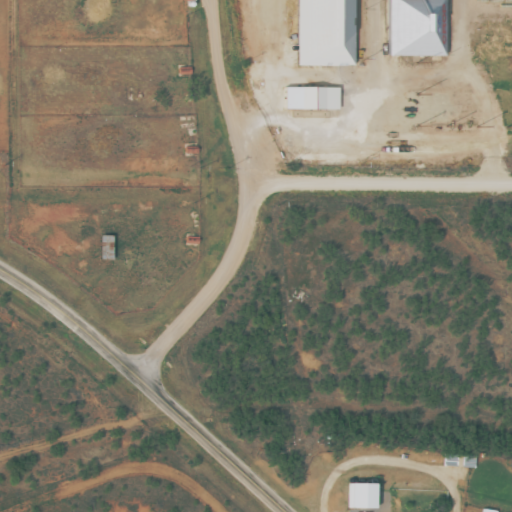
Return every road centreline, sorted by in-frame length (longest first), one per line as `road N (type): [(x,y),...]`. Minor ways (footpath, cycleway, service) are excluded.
road 1 (residential): [(121,363),(187,320),(248,245),(248,180),(224,101),(210,0)]
road 2 (tertiary): [(0,273),(91,337),(283,511)]
road 3 (residential): [(511,181),(248,180)]
